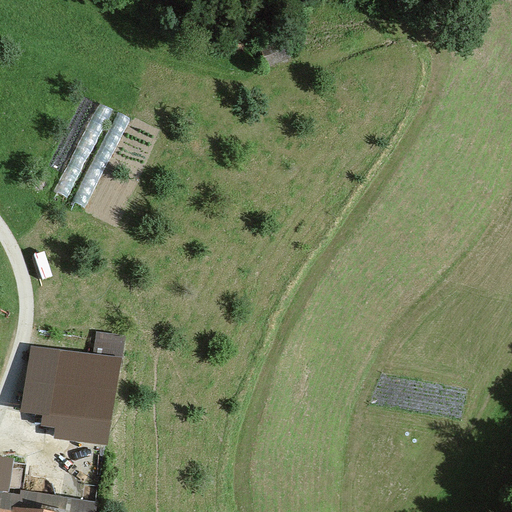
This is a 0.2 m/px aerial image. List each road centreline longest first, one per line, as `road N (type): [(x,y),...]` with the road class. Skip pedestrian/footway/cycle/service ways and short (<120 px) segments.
road 1 (track): [(244,511),(241,457),(279,341),(312,276),(405,144),(436,66),(435,43),(421,32),(398,32),(276,72),(256,71),(177,49),(96,0)]
road 2 (track): [(0,406),(26,309),(22,274),(0,229)]
